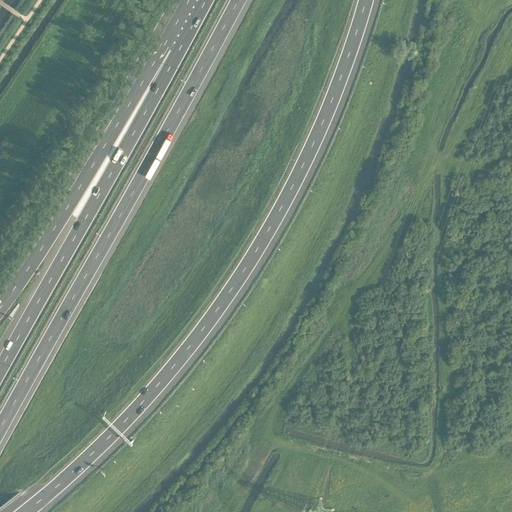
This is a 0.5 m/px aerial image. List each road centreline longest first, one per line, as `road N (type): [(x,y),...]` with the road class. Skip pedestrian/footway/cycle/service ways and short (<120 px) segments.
road 1 (motorway): [(24,511),(157,384),(223,299),(324,118),(365,0)]
road 2 (motorway): [(0,433),(236,0)]
road 3 (motorway): [(171,48),(0,372)]
road 4 (motorway): [(171,48),(0,304)]
